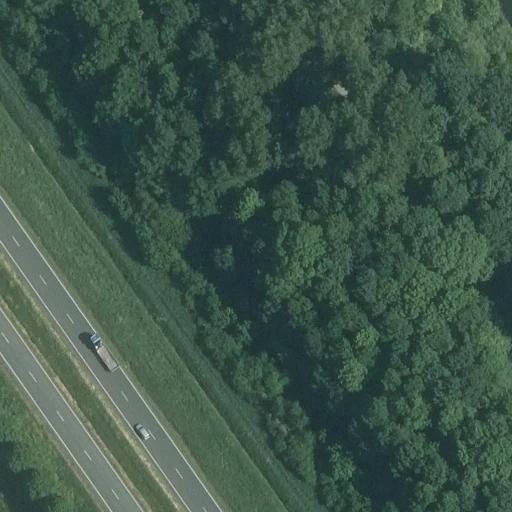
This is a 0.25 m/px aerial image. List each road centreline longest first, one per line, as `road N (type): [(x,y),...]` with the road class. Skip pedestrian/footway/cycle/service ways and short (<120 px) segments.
road 1 (trunk): [(204,511),(0,221)]
road 2 (trunk): [(0,334),(124,511)]
